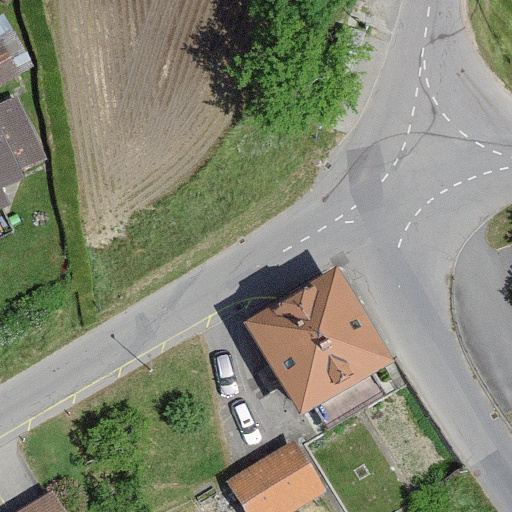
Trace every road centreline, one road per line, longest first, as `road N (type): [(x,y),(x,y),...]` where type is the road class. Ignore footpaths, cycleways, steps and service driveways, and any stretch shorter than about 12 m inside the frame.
road 1 (residential): [(387,187),(0,406)]
road 2 (unclassified): [(511,491),(456,416),(387,271),(387,187)]
road 3 (unclassified): [(387,187),(424,0)]
road 4 (residential): [(511,166),(387,187)]
